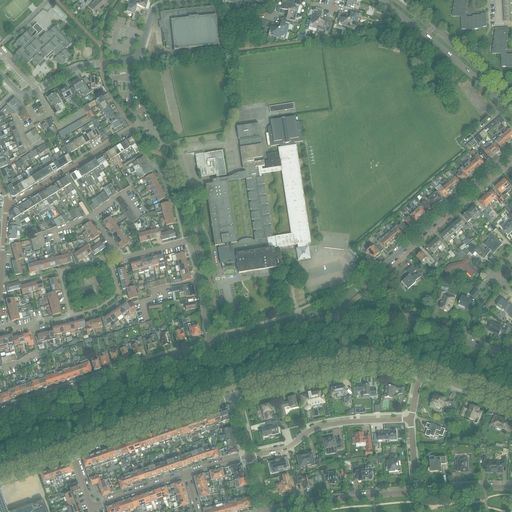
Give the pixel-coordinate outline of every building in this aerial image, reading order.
[(81,0),(84,3),(80,6),(83,10),(91,3),(89,0),(88,0),(81,0)] [(91,7),(89,5),(89,6),(99,17),(100,16),(98,14),(101,11),(100,10),(103,7),(97,1),(98,0),(97,0),(96,0),(92,4),(93,5),(91,7)] [(139,0),(137,5),(138,6),(138,7),(148,10),(151,1),(146,0),(139,0)] [(292,1),(291,3),(289,11),(288,11),(289,12),(290,11),(297,14),(299,6),(302,5),(300,2),(294,0),(294,2),(292,1)] [(351,0),(347,0),(346,7),(354,10),(356,2),(351,0)] [(455,4),(455,8),(467,8),(466,3),(468,3),(467,0),(454,0),(454,4),(453,4),(455,4)] [(283,1),(281,7),(278,6),(276,12),(279,13),(280,9),(282,10),(284,10),(287,11),(288,11),(289,11),(291,3),(283,1)] [(59,4),(56,7),(67,18),(70,14),(59,4)] [(133,14),(132,16),(131,19),(134,20),(135,17),(141,19),(141,16),(139,15),(135,14),(135,12),(137,7),(137,6),(136,6),(129,4),(126,12),(133,14)] [(166,41),(166,46),(174,45),(174,50),(179,50),(180,54),(214,50),(214,46),(219,45),(217,31),(221,31),(221,29),(222,29),(222,28),(221,28),(219,6),(160,12),(161,22),(160,22),(160,27),(162,27),(164,41),(166,41)] [(316,7),(315,10),(313,10),(311,18),(318,20),(319,20),(320,20),(322,13),(321,12),(322,9),(316,7)] [(452,17),(461,17),(465,16),(465,12),(467,12),(467,8),(455,8),(453,8),(453,12),(452,12),(452,13),(454,13),(454,17),(452,17)] [(290,11),(289,12),(288,12),(286,19),(294,22),(295,18),(297,18),(301,17),(302,15),(297,14),(290,11)] [(350,12),(349,16),(348,19),(349,20),(356,23),(359,14),(350,12)] [(338,26),(346,28),(348,21),(348,20),(347,19),(344,19),(342,18),(340,17),(341,13),(338,13),(337,18),(340,19),(338,26)] [(478,15),(479,27),(483,27),(483,28),(483,27),(487,27),(486,13),(482,14),(482,15),(478,15)] [(479,29),(479,27),(478,15),(474,16),(474,17),(470,17),(470,29),(474,29),(474,30),(475,30),(475,29),(479,29)] [(470,30),(470,29),(470,17),(466,17),(465,16),(461,17),(462,30),(466,29),(466,30),(466,29),(470,29),(470,30)] [(318,20),(311,18),(310,21),(307,20),(305,25),(317,29),(319,21),(320,21),(319,20),(318,20)] [(325,22),(323,22),(320,21),(319,21),(317,29),(328,32),(331,20),(329,19),(327,23),(325,22)] [(281,21),(279,27),(279,28),(279,29),(280,30),(287,32),(288,30),(291,31),(292,30),(293,27),(292,26),(293,23),(284,20),(283,22),(281,21)] [(349,20),(348,20),(348,21),(346,28),(354,31),(356,23),(349,20)] [(272,23),(269,22),(267,28),(270,29),(268,35),(276,37),(279,30),(278,30),(278,29),(273,27),(270,27),(272,23)] [(28,31),(16,42),(21,48),(16,53),(21,59),(27,65),(32,59),(38,65),(44,59),(43,58),(45,56),(46,57),(52,51),(55,54),(58,56),(54,60),(60,65),(61,64),(62,66),(66,62),(65,61),(67,59),(68,60),(71,57),(70,56),(71,54),(66,49),(72,43),(55,26),(49,32),(50,33),(48,35),(46,33),(40,38),(37,36),(43,30),(37,23),(32,28),(37,33),(33,37),(28,31)] [(496,33),(496,37),(508,36),(507,32),(509,32),(509,28),(495,28),(495,33),(494,33),(496,33)] [(280,30),(279,29),(278,30),(279,30),(276,37),(284,40),(287,32),(280,30)] [(495,41),(495,45),(507,45),(506,41),(508,41),(508,36),(496,37),(494,37),(494,41),(493,41),(495,41)] [(507,45),(495,45),(493,45),(493,49),(492,49),(492,50),(494,50),(494,54),(493,54),(501,54),(505,54),(505,49),(507,49),(507,45)] [(506,66),(510,66),(510,54),(505,55),(505,54),(501,54),(502,67),(506,67),(506,68),(506,66)] [(83,79),(85,84),(90,92),(92,91),(92,89),(95,88),(99,84),(98,78),(95,78),(94,77),(92,79),(88,79),(87,80),(86,77),(83,79)] [(72,84),(74,88),(76,91),(79,89),(82,94),(86,92),(87,95),(90,93),(90,92),(85,84),(82,85),(79,80),(72,84)] [(60,91),(63,97),(61,98),(64,104),(67,103),(66,102),(66,101),(67,100),(76,95),(71,88),(68,89),(67,87),(60,91)] [(61,103),(58,97),(55,93),(47,97),(53,108),(52,109),(55,114),(61,111),(58,105),(61,103)] [(95,101),(98,106),(106,101),(103,96),(95,101)] [(8,105),(7,105),(3,109),(0,112),(0,118),(11,113),(11,115),(16,113),(17,113),(19,112),(20,112),(23,111),(23,107),(22,107),(20,105),(21,105),(20,105),(18,103),(19,103),(18,103),(16,101),(14,99),(12,101),(10,103),(8,105),(7,105),(8,105)] [(98,106),(101,111),(109,106),(106,101),(98,106)] [(270,106),(270,113),(294,110),(293,103),(270,106)] [(101,111),(103,116),(112,111),(109,106),(101,111)] [(106,121),(109,119),(115,116),(112,111),(103,116),(106,121)] [(109,119),(112,124),(120,119),(117,114),(115,116),(109,119)] [(500,116),(495,121),(500,126),(505,122),(500,116)] [(295,117),(270,121),(271,126),(269,126),(268,128),(270,146),(281,145),(282,147),(280,147),(278,148),(280,159),(276,159),(275,153),(267,154),(268,161),(266,161),(267,169),(262,169),(262,166),(258,167),(260,177),(262,177),(261,174),(281,171),(291,234),(273,237),(267,238),(269,248),(274,248),(297,244),(298,248),(296,248),(298,261),(300,261),(300,260),(301,260),(304,260),(307,259),(307,260),(308,261),(310,261),(310,259),(311,259),(309,246),(308,246),(308,244),(309,244),(310,244),(310,242),(311,242),(296,145),(294,145),(292,145),(292,144),(292,143),(303,141),(300,123),(298,122),(296,122),(295,117)] [(120,119),(112,124),(115,129),(113,130),(114,133),(123,128),(122,125),(123,125),(120,119)] [(41,125),(43,129),(44,130),(46,129),(49,134),(52,133),(49,128),(46,122),(41,125)] [(240,147),(240,148),(243,169),(244,169),(245,172),(241,173),(239,173),(237,174),(235,174),(232,176),(230,177),(228,177),(227,178),(219,179),(219,177),(226,176),(224,160),(224,158),(223,151),(207,153),(208,153),(203,154),(195,155),(197,170),(200,169),(201,177),(216,175),(217,179),(212,180),(213,184),(205,185),(215,246),(219,246),(219,248),(218,249),(219,249),(221,263),(220,263),(220,264),(226,263),(226,264),(237,262),(239,273),(277,267),(274,248),(269,248),(267,238),(273,237),(271,226),(269,227),(269,224),(271,224),(269,216),(268,217),(267,214),(269,214),(268,207),(266,207),(266,204),(268,204),(266,197),(265,197),(264,194),(266,194),(265,187),(263,187),(263,184),(265,184),(263,177),(262,177),(260,177),(258,167),(262,166),(265,166),(261,145),(262,145),(261,136),(260,136),(258,123),(258,124),(256,124),(239,126),(239,127),(237,127),(239,139),(239,144),(242,143),(242,145),(240,147)] [(489,125),(484,130),(487,134),(493,129),(489,125)] [(504,127),(502,129),(511,140),(511,138),(511,131),(510,129),(508,131),(504,127)] [(96,129),(91,132),(96,140),(101,137),(96,129)] [(502,134),(499,136),(505,144),(507,143),(508,144),(509,142),(509,141),(511,140),(502,129),(499,131),(502,134)] [(487,134),(484,130),(479,134),(483,138),(488,134),(487,134)] [(91,132),(86,135),(90,141),(91,143),(96,140),(91,132)] [(85,133),(80,136),(85,144),(90,141),(86,135),(85,133)] [(506,145),(505,144),(499,136),(496,133),(494,135),(496,137),(493,140),(495,143),(496,142),(502,149),(506,145)] [(483,138),(479,134),(474,138),(479,144),(484,140),(483,138)] [(80,136),(75,139),(80,147),(85,144),(80,136)] [(131,138),(127,140),(133,150),(135,148),(135,150),(138,148),(131,138)] [(75,150),(69,139),(64,142),(64,143),(67,151),(69,150),(71,153),(75,150)] [(69,139),(75,150),(80,147),(75,139),(71,141),(69,139)] [(478,143),(474,139),(469,143),(471,146),(473,148),(478,143)] [(127,140),(123,142),(131,154),(133,153),(132,150),(133,150),(127,140)] [(489,142),(487,143),(496,154),(496,153),(497,152),(498,152),(499,152),(500,151),(500,150),(495,144),(494,144),(493,141),(492,141),(490,143),(489,142)] [(123,142),(120,145),(127,156),(129,155),(129,156),(131,154),(123,142)] [(496,154),(487,143),(485,145),(488,149),(486,151),(492,157),(493,157),(494,156),(494,155),(494,154),(495,153),(496,154)] [(120,145),(116,147),(125,160),(124,159),(126,158),(126,157),(127,156),(120,145)] [(60,149),(63,154),(67,164),(71,162),(68,154),(68,155),(64,147),(60,149)] [(116,147),(113,149),(117,156),(119,155),(122,160),(123,162),(125,160),(116,147)] [(53,156),(53,157),(60,168),(63,167),(65,166),(65,165),(67,164),(63,154),(60,156),(56,148),(54,149),(56,154),(53,156)] [(478,154),(479,154),(485,162),(485,163),(486,163),(489,161),(488,160),(490,159),(481,148),(479,150),(480,151),(478,154)] [(113,149),(109,151),(119,168),(122,166),(116,157),(117,156),(113,149)] [(109,151),(102,155),(109,167),(112,165),(109,161),(111,160),(115,166),(118,165),(109,151)] [(475,157),(474,159),(481,167),(481,166),(482,167),(483,166),(483,165),(483,164),(484,163),(485,163),(476,153),(474,151),(472,153),(475,157)] [(0,159),(0,164),(10,160),(14,158),(13,154),(12,155),(9,156),(0,159)] [(49,157),(49,158),(57,171),(58,170),(60,168),(53,157),(52,158),(50,154),(48,155),(49,157)] [(102,156),(95,160),(101,170),(105,168),(102,164),(106,162),(102,156)] [(40,159),(43,164),(49,175),(51,174),(53,173),(43,157),(40,159)] [(43,157),(53,173),(55,171),(56,171),(57,171),(49,158),(45,160),(44,158),(43,157)] [(133,165),(134,167),(146,161),(144,157),(137,161),(137,162),(133,165)] [(467,160),(469,162),(476,170),(476,169),(477,168),(478,169),(479,169),(480,168),(480,167),(481,167),(474,159),(472,160),(471,161),(469,159),(467,160)] [(10,160),(0,164),(0,168),(0,169),(8,166),(11,164),(10,160)] [(95,160),(92,162),(102,178),(105,176),(101,170),(95,160)] [(135,171),(148,164),(146,161),(134,167),(133,168),(134,170),(135,171)] [(92,162),(88,164),(100,183),(103,181),(102,178),(92,162)] [(469,162),(465,166),(472,174),(473,174),(474,173),(474,172),(475,171),(474,171),(476,170),(469,162)] [(39,165),(38,165),(46,177),(48,176),(49,176),(49,175),(43,164),(40,166),(39,165)] [(88,164),(84,166),(90,176),(96,185),(100,183),(88,164)] [(137,175),(138,175),(140,173),(150,168),(148,164),(135,171),(137,175)] [(35,167),(35,168),(43,179),(44,179),(44,178),(46,177),(38,165),(35,167)] [(472,174),(465,166),(465,165),(461,169),(468,178),(468,177),(467,177),(469,176),(470,176),(471,176),(472,175),(472,174)] [(84,166),(81,169),(92,186),(94,185),(89,176),(90,176),(84,166)] [(31,169),(30,167),(27,169),(27,170),(35,184),(36,183),(37,183),(39,182),(31,169)] [(32,170),(31,167),(30,167),(31,169),(39,182),(41,180),(42,180),(43,179),(35,168),(32,170)] [(140,173),(138,175),(137,175),(136,176),(137,178),(139,177),(140,178),(152,172),(150,168),(140,173)] [(457,176),(463,182),(464,182),(465,181),(465,180),(466,180),(465,179),(467,178),(458,168),(456,170),(459,174),(457,176)] [(77,171),(81,177),(85,183),(86,182),(86,183),(87,183),(89,187),(88,188),(90,192),(94,190),(92,186),(81,169),(77,171)] [(24,173),(32,186),(34,184),(34,185),(35,184),(34,184),(35,184),(27,170),(25,171),(26,173),(25,174),(24,173)] [(77,171),(74,173),(81,185),(83,183),(80,178),(81,177),(77,171)] [(454,178),(451,181),(457,187),(458,187),(460,186),(459,185),(461,183),(453,174),(451,171),(449,173),(452,175),(454,178)] [(24,173),(20,175),(28,188),(29,187),(30,187),(32,186),(24,173)] [(81,185),(74,173),(70,175),(79,189),(79,188),(82,192),(83,194),(86,192),(85,191),(84,191),(82,187),(81,185)] [(145,178),(148,183),(155,179),(153,174),(145,178)] [(20,175),(17,178),(17,179),(24,190),(27,189),(28,188),(20,175)] [(67,177),(63,180),(71,192),(75,190),(67,177)] [(445,186),(443,188),(448,194),(449,194),(451,193),(451,192),(453,190),(445,181),(442,177),(440,179),(442,182),(445,186)] [(9,180),(10,182),(13,188),(17,195),(20,193),(21,193),(13,180),(12,178),(9,180)] [(13,178),(12,178),(13,180),(21,193),(22,192),(23,192),(22,192),(24,190),(17,179),(17,178),(13,179),(13,178)] [(116,185),(120,192),(123,190),(116,178),(113,179),(116,185)] [(148,183),(150,188),(158,184),(155,179),(148,183)] [(511,187),(505,179),(500,183),(508,193),(511,191),(511,192),(511,191),(511,187)] [(63,180),(59,182),(66,192),(68,195),(69,194),(71,197),(73,196),(71,192),(63,180)] [(446,180),(445,181),(453,190),(454,189),(455,190),(457,188),(456,187),(457,187),(451,181),(449,183),(446,180)] [(13,188),(10,182),(7,184),(9,190),(9,189),(12,196),(14,197),(17,195),(13,188)] [(59,182),(56,184),(62,194),(66,192),(59,182)] [(508,193),(500,183),(496,187),(506,199),(508,197),(507,196),(506,195),(508,193)] [(56,184),(52,186),(60,198),(61,200),(62,202),(65,200),(62,194),(56,184)] [(110,184),(107,186),(112,196),(116,193),(110,184)] [(150,188),(153,192),(161,188),(158,184),(150,188)] [(57,202),(59,205),(62,203),(62,202),(61,200),(59,201),(59,200),(58,199),(60,198),(52,186),(49,188),(56,201),(57,202)] [(112,196),(107,186),(103,188),(104,189),(103,189),(109,198),(112,196)] [(428,187),(427,189),(438,203),(440,202),(440,201),(441,201),(442,200),(443,199),(437,192),(435,194),(431,189),(431,190),(428,187)] [(443,188),(442,187),(438,191),(444,198),(448,194),(443,188)] [(49,188),(45,191),(53,204),(53,203),(56,201),(49,188)] [(153,192),(156,197),(163,193),(161,188),(153,192)] [(109,198),(103,189),(101,191),(103,193),(101,194),(106,201),(110,199),(109,198)] [(438,203),(427,189),(426,189),(427,190),(424,192),(425,194),(427,194),(430,198),(428,200),(434,207),(435,207),(436,206),(436,205),(437,204),(436,204),(438,203)] [(493,190),(488,194),(494,200),(496,198),(500,204),(503,202),(493,190)] [(38,195),(46,208),(47,208),(43,203),(46,201),(49,206),(53,204),(45,191),(38,195)] [(163,193),(156,197),(158,202),(166,198),(163,193)] [(101,194),(98,196),(103,203),(106,201),(101,194)] [(421,194),(419,196),(422,198),(421,199),(424,203),(421,205),(427,212),(427,213),(428,213),(431,210),(431,209),(432,208),(427,203),(428,202),(424,197),(421,194)] [(488,194),(484,198),(489,204),(494,209),(496,207),(492,202),(494,200),(488,194)] [(38,195),(31,199),(35,206),(38,211),(42,216),(49,212),(46,208),(38,195)] [(103,203),(98,196),(94,198),(99,206),(103,203)] [(99,206),(94,198),(90,200),(93,204),(96,209),(99,206)] [(489,204),(484,198),(479,202),(489,214),(492,211),(487,205),(489,204)] [(27,201),(36,215),(35,213),(38,211),(35,206),(31,199),(27,201)] [(27,201),(21,206),(25,212),(26,211),(28,211),(28,210),(33,218),(36,215),(27,201)] [(79,204),(80,207),(86,215),(85,215),(86,216),(89,214),(82,202),(79,204)] [(409,204),(410,205),(412,207),(421,218),(426,214),(420,207),(418,209),(416,209),(414,207),(415,206),(411,202),(409,204)] [(17,208),(24,220),(28,217),(25,212),(21,206),(17,208)] [(468,211),(471,215),(473,217),(479,212),(477,210),(474,206),(474,207),(473,208),(472,208),(468,211)] [(82,216),(77,209),(76,207),(72,210),(77,217),(77,218),(78,219),(82,216)] [(86,215),(80,207),(77,209),(82,216),(82,217),(85,215),(86,215)] [(421,218),(412,207),(410,210),(411,211),(409,213),(409,214),(416,222),(417,222),(419,221),(419,220),(421,218)] [(24,220),(17,208),(14,210),(18,216),(21,221),(24,220)] [(18,216),(14,210),(12,211),(11,212),(11,213),(11,216),(13,219),(14,219),(16,222),(14,223),(10,223),(10,227),(18,227),(20,227),(21,227),(23,227),(21,225),(22,224),(21,222),(21,221),(18,216)] [(72,210),(68,212),(73,220),(77,218),(77,217),(72,210)] [(462,216),(466,220),(468,223),(470,220),(473,223),(472,224),(474,227),(477,224),(467,212),(462,216)] [(494,222),(485,212),(483,214),(484,215),(492,224),(494,222)] [(103,222),(106,226),(113,221),(110,217),(112,215),(110,213),(103,217),(105,220),(103,222)] [(65,214),(61,216),(65,223),(66,223),(69,221),(65,214)] [(405,221),(403,219),(399,214),(396,217),(401,222),(400,223),(401,224),(399,226),(404,232),(408,229),(403,223),(405,221)] [(500,226),(502,228),(508,235),(511,231),(511,214),(507,217),(511,221),(506,225),(504,223),(500,226)] [(61,216),(54,220),(57,226),(61,224),(61,225),(65,223),(61,216)] [(405,217),(403,219),(405,221),(410,227),(414,223),(408,216),(406,217),(405,217)] [(456,220),(454,222),(460,229),(463,227),(466,230),(468,228),(469,230),(471,228),(468,224),(465,226),(459,219),(457,221),(456,220)] [(106,226),(109,230),(116,225),(113,221),(106,226)] [(83,227),(86,231),(93,227),(90,222),(83,227)] [(450,227),(458,237),(460,235),(459,234),(462,232),(462,231),(460,229),(454,222),(452,225),(450,227)] [(390,223),(387,225),(398,238),(399,238),(398,237),(399,236),(400,236),(401,236),(402,235),(402,234),(396,227),(397,226),(396,225),(393,227),(390,223)] [(42,232),(40,228),(38,225),(34,227),(38,233),(42,232)] [(109,230),(112,235),(119,230),(116,225),(109,230)] [(398,238),(387,225),(385,227),(390,232),(388,234),(394,241),(395,241),(396,240),(396,239),(397,239),(396,239),(398,237),(398,238)] [(86,231),(89,236),(96,231),(93,227),(86,231)] [(458,237),(450,227),(448,229),(447,229),(445,231),(452,240),(455,237),(456,238),(457,240),(458,240),(460,239),(459,238),(458,237)] [(112,235),(115,240),(122,235),(119,230),(112,235)] [(172,231),(167,232),(169,239),(176,237),(174,230),(171,230),(172,231)] [(96,231),(89,236),(92,241),(99,236),(96,231)] [(381,231),(379,233),(389,245),(390,244),(391,244),(391,243),(392,244),(393,243),(393,242),(394,241),(388,234),(385,231),(386,232),(384,234),(383,234),(381,231)] [(452,240),(445,231),(442,233),(443,234),(440,236),(449,245),(451,243),(450,243),(453,241),(452,240)] [(162,232),(160,233),(162,241),(169,239),(167,232),(162,233),(162,232)] [(389,245),(379,233),(377,235),(378,237),(376,239),(379,243),(379,242),(385,249),(385,248),(386,248),(387,248),(387,247),(388,246),(389,245),(390,246),(389,245)] [(487,248),(485,251),(489,253),(491,251),(493,253),(494,253),(493,252),(498,246),(499,247),(502,244),(491,233),(487,237),(490,239),(484,245),(487,248)] [(17,235),(9,234),(9,239),(9,244),(14,242),(14,240),(17,239),(17,235)] [(115,240),(118,244),(125,239),(122,235),(115,240)] [(374,246),(370,249),(378,257),(381,254),(380,253),(383,250),(372,237),(368,240),(374,246)] [(434,240),(432,242),(438,249),(441,246),(444,249),(446,248),(438,238),(435,240),(434,240)] [(125,239),(118,244),(121,249),(129,244),(125,239)] [(100,243),(96,245),(100,252),(106,248),(101,241),(99,242),(100,243)] [(438,249),(432,242),(430,244),(430,245),(428,247),(434,254),(432,255),(436,260),(439,258),(436,256),(438,254),(435,251),(438,249)] [(465,248),(463,251),(468,255),(470,252),(473,255),(475,252),(484,259),(489,253),(479,246),(477,248),(472,244),(467,250),(465,248)] [(87,245),(83,248),(87,255),(92,253),(89,249),(87,245)] [(89,249),(92,253),(94,256),(100,252),(96,245),(92,248),(91,247),(89,249)] [(83,248),(78,251),(83,259),(87,255),(83,248)] [(378,257),(370,249),(367,251),(366,251),(364,252),(367,255),(365,257),(369,262),(371,260),(373,258),(374,260),(377,258),(378,257)] [(468,255),(463,251),(462,250),(461,250),(457,254),(464,261),(462,262),(452,265),(451,266),(451,265),(444,270),(447,274),(453,270),(464,267),(468,271),(467,271),(473,277),(475,275),(474,275),(476,272),(468,264),(470,261),(466,258),(468,255)] [(83,259),(78,251),(73,254),(78,262),(83,259)] [(14,256),(15,261),(20,260),(26,258),(26,256),(29,255),(28,252),(26,253),(24,253),(22,254),(22,253),(14,256)] [(417,256),(420,260),(422,262),(425,260),(427,262),(430,260),(428,257),(427,258),(422,252),(419,254),(418,255),(417,256)] [(173,262),(175,261),(185,258),(185,255),(186,255),(185,253),(172,256),(173,262)] [(156,255),(159,265),(160,268),(165,267),(162,255),(158,256),(158,254),(156,255)] [(147,257),(146,258),(148,267),(151,267),(151,268),(154,268),(151,257),(148,258),(147,257)] [(144,259),(141,260),(144,271),(149,270),(146,258),(144,258),(144,259)] [(12,262),(14,269),(21,267),(20,262),(20,260),(15,261),(12,262)] [(135,260),(138,270),(139,273),(144,272),(144,271),(141,260),(137,261),(137,260),(135,260)] [(177,272),(180,271),(188,269),(187,265),(189,265),(188,263),(176,266),(175,267),(177,272)] [(408,289),(416,283),(417,283),(420,280),(419,279),(421,277),(418,273),(416,275),(413,273),(416,271),(412,266),(406,271),(406,272),(406,271),(409,275),(409,276),(407,278),(402,282),(403,282),(409,289),(408,289)] [(21,267),(14,269),(15,276),(23,274),(23,271),(22,272),(21,267)] [(117,269),(119,276),(126,274),(125,270),(126,269),(125,267),(117,269)] [(119,276),(121,283),(128,281),(129,281),(128,279),(126,274),(119,276)] [(191,274),(181,276),(182,279),(180,279),(181,282),(182,282),(191,280),(190,276),(191,276),(191,274)] [(49,279),(51,286),(58,284),(57,280),(58,280),(57,277),(49,279)] [(15,290),(21,289),(21,286),(19,281),(17,282),(13,283),(15,290)] [(123,290),(126,289),(131,288),(130,285),(129,286),(128,281),(121,283),(123,290)] [(8,292),(15,290),(13,283),(8,285),(8,284),(6,284),(8,292)] [(51,286),(53,293),(56,292),(61,291),(60,289),(59,289),(58,284),(51,286)] [(180,291),(180,292),(185,291),(186,297),(196,295),(194,286),(192,287),(192,284),(171,287),(174,301),(176,301),(175,292),(180,291)] [(439,295),(437,300),(442,301),(440,307),(444,309),(445,307),(449,309),(449,310),(450,311),(452,306),(454,298),(445,295),(446,292),(447,289),(442,287),(441,290),(439,295)] [(462,296),(460,300),(458,304),(459,305),(462,307),(462,306),(466,308),(466,309),(470,311),(471,310),(473,310),(474,307),(472,306),(475,299),(480,293),(475,289),(470,295),(472,296),(470,300),(462,296)] [(501,308),(505,311),(511,304),(510,305),(501,298),(502,299),(496,306),(500,309),(501,308)] [(185,304),(186,310),(195,309),(194,302),(188,303),(187,300),(180,302),(181,305),(185,304)] [(122,303),(120,304),(126,312),(129,310),(131,314),(136,311),(133,302),(131,302),(128,304),(126,302),(123,304),(122,303)] [(126,312),(120,304),(119,305),(120,306),(117,308),(122,315),(126,312)] [(113,309),(112,310),(117,318),(122,315),(117,308),(114,310),(113,309)] [(111,312),(108,314),(115,324),(119,321),(117,318),(112,310),(110,311),(111,312)] [(115,324),(108,314),(105,316),(104,315),(101,317),(104,328),(110,323),(115,331),(119,330),(117,328),(115,324)] [(84,332),(87,331),(85,323),(84,319),(80,320),(80,319),(78,319),(80,328),(81,329),(83,328),(84,332)] [(174,332),(175,336),(176,340),(176,341),(177,342),(184,339),(184,338),(184,337),(182,331),(181,329),(184,328),(182,319),(178,320),(180,326),(178,327),(179,330),(174,332)] [(91,320),(89,320),(92,330),(95,329),(96,334),(97,338),(99,337),(98,332),(97,328),(95,320),(92,321),(91,320)] [(69,321),(68,322),(71,334),(76,333),(76,331),(75,330),(73,322),(70,323),(69,321)] [(66,323),(63,324),(66,335),(71,334),(68,322),(66,322),(66,323)] [(510,325),(505,322),(504,322),(502,327),(493,323),(489,331),(489,332),(495,334),(499,335),(501,331),(503,332),(503,333),(507,334),(510,329),(509,328),(510,325)] [(59,324),(57,324),(59,334),(62,333),(64,339),(66,339),(66,335),(63,324),(59,325),(59,324)] [(192,335),(193,337),(199,335),(198,330),(199,330),(197,325),(192,327),(192,326),(190,327),(190,324),(185,326),(187,331),(189,330),(191,336),(192,335)] [(45,342),(42,332),(40,333),(41,334),(37,335),(38,337),(35,338),(38,346),(42,345),(42,342),(45,342)] [(161,340),(160,340),(162,344),(162,346),(169,344),(167,338),(170,337),(168,332),(162,334),(161,332),(157,334),(159,340),(161,339),(161,340)] [(8,333),(6,334),(9,344),(10,343),(11,347),(14,346),(12,336),(12,334),(8,335),(8,333)] [(24,333),(22,334),(25,343),(28,343),(29,346),(34,345),(32,336),(29,337),(28,334),(25,334),(24,333)] [(4,349),(4,350),(7,350),(6,347),(9,346),(8,344),(9,344),(6,334),(1,335),(1,337),(4,349)] [(17,335),(12,336),(14,346),(17,345),(18,349),(21,348),(17,335)] [(155,337),(155,335),(151,336),(151,338),(150,339),(149,338),(148,337),(147,337),(146,338),(146,339),(143,338),(142,338),(144,345),(147,344),(148,347),(148,348),(148,349),(149,348),(149,350),(150,350),(150,351),(153,350),(153,349),(155,349),(155,347),(156,347),(154,343),(157,342),(156,337),(155,337)] [(128,344),(130,350),(132,349),(133,352),(134,355),(135,355),(136,355),(139,354),(138,354),(141,353),(140,351),(142,351),(140,347),(143,346),(142,342),(140,338),(137,339),(138,341),(128,345),(128,344)] [(123,359),(127,357),(127,356),(128,356),(128,354),(131,353),(130,350),(128,344),(127,342),(124,343),(125,344),(119,346),(123,359)] [(113,360),(113,361),(114,363),(116,362),(116,361),(119,361),(119,360),(118,355),(116,349),(109,351),(112,359),(113,358),(114,360),(113,360)] [(47,350),(44,351),(39,352),(41,359),(48,354),(47,350)] [(97,356),(98,360),(99,366),(102,365),(102,366),(109,364),(105,353),(99,355),(99,356),(97,356)] [(80,358),(85,374),(91,372),(86,356),(83,357),(83,359),(80,360),(80,358)] [(74,360),(73,360),(79,376),(85,374),(80,358),(77,359),(79,363),(75,364),(74,360)] [(99,366),(98,360),(94,361),(93,359),(91,360),(94,371),(101,369),(99,366)] [(67,362),(72,378),(79,376),(73,360),(71,361),(72,365),(69,366),(67,362)] [(62,368),(62,369),(66,380),(72,378),(67,362),(65,363),(66,367),(62,368)] [(47,365),(48,367),(54,384),(60,382),(56,371),(52,372),(52,371),(49,364),(47,365)] [(54,365),(56,371),(60,382),(66,380),(62,369),(59,370),(59,369),(58,369),(56,364),(54,365)] [(43,375),(44,378),(47,386),(54,384),(48,367),(46,368),(47,373),(46,373),(47,374),(43,375)] [(38,372),(36,373),(41,389),(47,386),(44,378),(41,379),(40,377),(38,377),(38,376),(40,376),(38,372)] [(34,377),(31,378),(35,391),(41,389),(36,373),(33,374),(34,377)] [(29,383),(26,384),(28,393),(35,391),(31,378),(30,375),(27,376),(29,383)] [(17,387),(13,388),(16,397),(23,395),(18,382),(18,379),(15,380),(17,387)] [(20,381),(18,382),(23,395),(28,393),(26,384),(22,385),(21,383),(20,381)] [(363,385),(356,385),(357,390),(363,390),(363,396),(369,396),(369,395),(376,395),(376,389),(369,389),(369,384),(363,385)] [(396,399),(397,395),(394,395),(395,389),(400,390),(400,394),(403,394),(404,388),(390,386),(390,385),(390,384),(388,384),(387,384),(387,385),(386,385),(385,397),(396,399)] [(6,386),(7,388),(10,399),(16,397),(13,388),(10,389),(8,385),(6,386)] [(346,398),(347,403),(351,402),(350,396),(346,396),(345,391),(345,386),(336,388),(334,388),(331,389),(332,394),(336,393),(337,397),(342,396),(342,398),(346,398)] [(6,393),(2,394),(5,403),(9,401),(8,401),(10,400),(7,388),(4,389),(5,391),(6,393)] [(307,394),(301,396),(302,401),(303,401),(304,407),(305,409),(307,410),(309,409),(310,408),(310,406),(313,405),(315,405),(316,404),(316,405),(318,404),(319,404),(321,403),(323,403),(325,403),(324,401),(324,398),(323,397),(323,394),(321,395),(321,394),(321,392),(320,391),(319,391),(317,391),(316,392),(314,392),(313,392),(313,393),(311,394),(310,392),(308,393),(307,393),(307,394)] [(431,404),(430,407),(436,409),(437,411),(439,412),(441,410),(442,408),(443,408),(444,404),(445,404),(445,406),(448,407),(450,402),(446,400),(446,399),(437,396),(437,395),(435,395),(434,397),(433,399),(431,400),(430,402),(431,404)] [(298,407),(295,396),(288,398),(288,401),(283,403),(282,403),(279,404),(280,411),(282,419),(287,418),(284,407),(286,407),(289,406),(290,407),(293,406),(293,408),(298,407)] [(265,420),(270,419),(272,418),(271,414),(274,413),(272,406),(270,401),(267,402),(268,403),(260,405),(261,410),(262,410),(265,420)] [(464,407),(462,411),(460,415),(463,417),(466,411),(468,412),(465,418),(469,419),(474,421),(474,422),(474,423),(475,423),(475,424),(476,424),(477,423),(478,423),(479,419),(480,419),(482,413),(478,411),(479,409),(471,406),(470,409),(464,407)] [(227,408),(227,409),(217,412),(221,422),(222,424),(231,421),(229,409),(228,409),(227,408)] [(221,422),(217,412),(211,414),(216,431),(219,430),(218,426),(219,425),(218,423),(221,422)] [(216,431),(211,414),(205,416),(209,427),(213,425),(215,431),(216,431)] [(496,428),(497,427),(501,418),(495,415),(490,425),(496,428)] [(209,427),(205,416),(203,417),(202,416),(200,417),(201,418),(199,418),(202,428),(206,427),(207,432),(210,431),(209,427)] [(202,428),(199,418),(197,419),(196,419),(194,419),(194,420),(193,420),(195,428),(199,426),(201,433),(204,433),(202,428)] [(511,422),(501,418),(497,427),(510,433),(511,428),(511,419),(511,420),(511,422)] [(195,428),(193,420),(190,421),(188,421),(188,422),(186,422),(190,432),(194,431),(195,436),(198,435),(195,428)] [(272,426),(262,429),(264,436),(264,437),(268,436),(268,435),(272,434),(271,432),(278,431),(277,425),(276,421),(271,422),(272,425),(272,426)] [(186,422),(186,423),(184,424),(183,424),(182,424),(181,425),(180,424),(180,425),(184,436),(188,435),(187,433),(190,432),(186,422)] [(425,435),(430,437),(430,435),(434,437),(434,435),(438,437),(439,435),(443,437),(445,431),(449,433),(451,427),(445,425),(444,429),(435,426),(431,424),(430,424),(427,423),(425,427),(427,428),(425,435)] [(184,436),(180,425),(178,425),(178,426),(177,426),(175,426),(175,427),(174,427),(177,434),(180,433),(182,440),(185,439),(184,436)] [(234,433),(233,426),(223,429),(220,430),(221,434),(218,434),(219,437),(234,433)] [(177,434),(174,427),(172,427),(172,428),(171,428),(169,428),(169,429),(168,429),(171,436),(174,435),(176,442),(179,441),(177,434)] [(173,443),(171,436),(168,429),(166,429),(166,430),(165,430),(163,430),(163,431),(162,431),(165,440),(168,439),(169,442),(171,441),(171,442),(170,443),(171,446),(174,445),(173,443)] [(377,434),(373,434),(373,441),(377,441),(377,440),(382,440),(383,441),(386,440),(387,440),(389,440),(389,437),(396,437),(396,431),(395,431),(395,430),(391,430),(391,431),(389,431),(389,433),(377,433),(377,434)] [(165,440),(162,431),(156,433),(159,444),(160,445),(161,447),(164,446),(163,444),(162,441),(165,440)] [(159,444),(156,433),(150,435),(155,451),(158,450),(156,446),(159,444)] [(236,440),(234,433),(219,437),(220,440),(225,438),(226,442),(236,440)] [(355,433),(355,438),(353,438),(353,444),(356,443),(366,443),(366,450),(371,449),(370,437),(363,437),(362,433),(355,433)] [(155,451),(150,435),(144,437),(148,449),(151,447),(152,451),(155,451)] [(148,449),(144,437),(137,439),(141,449),(144,448),(145,452),(149,451),(148,449)] [(324,440),(324,443),(323,443),(324,445),(325,445),(326,452),(343,449),(342,441),(335,442),(334,438),(324,440)] [(142,454),(141,449),(137,439),(135,440),(135,441),(134,441),(133,441),(132,442),(131,441),(135,451),(138,450),(139,455),(142,454)] [(210,449),(212,459),(219,457),(217,448),(215,440),(212,440),(214,446),(210,447),(210,449)] [(237,446),(236,440),(226,442),(224,442),(225,446),(222,447),(222,450),(225,449),(237,446)] [(136,456),(135,451),(131,441),(129,442),(129,443),(128,443),(127,443),(126,444),(125,444),(130,458),(136,456)] [(119,446),(122,455),(125,454),(127,459),(128,459),(129,462),(131,461),(130,458),(125,444),(123,444),(123,445),(122,445),(121,445),(120,446),(119,446)] [(124,460),(122,455),(119,446),(117,447),(116,447),(114,447),(114,448),(113,448),(117,460),(120,459),(121,461),(124,460)] [(195,449),(194,446),(192,447),(194,451),(190,453),(193,462),(199,460),(196,451),(197,451),(196,449),(195,449)] [(238,450),(237,446),(225,449),(226,452),(223,453),(224,456),(238,453),(238,452),(238,450)] [(117,460),(113,448),(112,448),(111,448),(110,448),(109,449),(107,450),(112,466),(114,465),(113,461),(117,460)] [(184,455),(183,449),(180,450),(181,456),(178,457),(181,467),(188,465),(184,455)] [(202,449),(197,451),(196,451),(199,460),(205,458),(203,451),(202,449)] [(212,459),(210,449),(203,451),(205,458),(208,457),(209,460),(212,459)] [(101,452),(105,464),(109,463),(112,471),(114,471),(112,466),(107,450),(104,451),(103,451),(102,451),(101,452)] [(105,464),(101,452),(100,452),(99,452),(98,453),(97,453),(95,454),(100,470),(103,469),(101,465),(105,464)] [(188,454),(184,455),(188,465),(192,464),(191,463),(193,462),(190,453),(188,454)] [(308,453),(304,454),(306,464),(307,464),(308,466),(318,464),(319,467),(322,466),(321,459),(320,459),(320,458),(316,459),(317,461),(314,461),(312,453),(309,454),(308,453)] [(100,470),(95,454),(92,455),(91,455),(89,455),(89,456),(88,456),(92,466),(93,468),(96,467),(97,471),(100,470)] [(306,464),(304,454),(300,455),(300,456),(297,457),(299,465),(296,466),(297,471),(301,470),(300,469),(304,468),(303,465),(306,464)] [(396,455),(391,455),(391,457),(389,457),(389,461),(389,462),(387,462),(387,467),(386,467),(387,470),(388,470),(388,472),(389,471),(389,472),(394,472),(394,470),(398,470),(398,471),(399,471),(400,470),(400,468),(399,467),(398,468),(398,465),(400,465),(399,462),(398,462),(397,461),(396,461),(396,455)] [(92,466),(88,456),(83,458),(82,459),(87,474),(90,473),(89,469),(89,467),(92,466)] [(165,459),(164,456),(162,457),(164,462),(160,463),(163,473),(169,471),(166,461),(165,459)] [(434,458),(434,456),(429,457),(430,467),(430,468),(429,468),(428,469),(428,470),(428,471),(429,471),(429,472),(430,472),(439,471),(439,470),(441,470),(441,469),(442,469),(441,465),(446,464),(446,457),(434,458)] [(181,467),(178,457),(172,459),(175,469),(178,468),(178,469),(181,467)] [(455,460),(455,466),(455,471),(459,471),(461,471),(461,472),(463,472),(463,473),(468,473),(469,473),(469,472),(470,472),(470,471),(469,471),(469,470),(468,470),(468,457),(463,457),(463,459),(458,460),(455,460)] [(482,457),(482,460),(482,465),(486,465),(486,472),(494,472),(494,462),(486,462),(486,458),(482,457)] [(175,469),(172,459),(169,460),(168,458),(165,459),(166,461),(169,471),(175,469)] [(502,462),(494,462),(494,472),(502,472),(502,465),(506,465),(506,458),(502,458),(502,462)] [(270,467),(271,471),(277,469),(278,470),(289,467),(288,461),(285,462),(284,460),(279,461),(278,460),(276,461),(276,462),(271,463),(271,467),(270,467)] [(154,465),(153,461),(150,462),(152,466),(148,467),(151,478),(157,476),(154,465)] [(69,463),(64,465),(68,476),(71,475),(72,476),(75,475),(71,464),(70,463),(69,464),(69,463)] [(144,469),(143,463),(140,464),(142,469),(145,479),(147,478),(148,479),(151,478),(148,467),(144,469)] [(163,473),(160,463),(154,465),(157,476),(161,474),(161,473),(163,473)] [(241,464),(232,466),(228,467),(229,471),(230,470),(231,474),(233,474),(243,471),(243,468),(242,468),(241,465),(241,464)] [(353,469),(353,474),(356,474),(357,478),(358,478),(358,481),(365,480),(363,467),(359,467),(358,464),(352,464),(353,469)] [(367,466),(363,467),(365,480),(372,479),(371,476),(373,476),(372,469),(371,469),(370,464),(367,464),(367,466)] [(68,476),(64,465),(58,467),(62,478),(65,477),(68,476)] [(138,471),(137,466),(134,467),(139,481),(145,479),(142,469),(138,471)] [(62,478),(58,467),(52,469),(56,481),(57,484),(59,484),(58,480),(59,479),(62,478)] [(139,481),(134,467),(132,468),(133,472),(130,474),(133,483),(139,481)] [(329,477),(327,477),(328,482),(329,482),(330,484),(333,483),(333,484),(337,483),(336,478),(338,478),(337,471),(328,473),(327,468),(323,468),(324,476),(328,475),(329,477)] [(56,481),(52,469),(51,469),(49,470),(46,471),(50,482),(51,486),(54,485),(53,483),(54,483),(53,482),(56,481)] [(130,474),(128,469),(125,470),(127,475),(123,476),(124,479),(127,488),(132,486),(131,484),(133,483),(130,474)] [(223,476),(221,469),(215,470),(218,479),(219,485),(222,484),(221,479),(224,478),(223,476)] [(218,479),(215,470),(210,472),(212,480),(212,483),(213,486),(214,489),(217,488),(215,485),(216,484),(215,480),(218,479)] [(50,482),(46,471),(45,471),(43,472),(40,473),(42,478),(46,489),(48,488),(47,483),(50,482)] [(243,471),(233,474),(234,475),(234,476),(232,477),(233,481),(245,478),(244,475),(243,473),(243,472),(243,471)] [(208,473),(205,474),(194,477),(194,478),(196,484),(205,481),(207,481),(206,476),(209,476),(208,473)] [(101,475),(98,476),(95,477),(89,479),(91,485),(92,485),(98,483),(106,480),(105,477),(103,478),(101,475)] [(121,480),(119,475),(116,475),(118,481),(120,488),(121,490),(127,488),(124,479),(121,480)] [(291,491),(290,490),(291,490),(290,486),(290,487),(287,475),(283,476),(284,482),(282,482),(282,484),(278,485),(279,489),(280,492),(282,492),(287,491),(287,492),(288,493),(289,494),(290,493),(291,491)] [(310,478),(310,476),(302,477),(301,476),(295,477),(296,485),(296,484),(303,483),(303,487),(304,486),(304,489),(307,488),(307,489),(309,489),(310,488),(313,487),(312,485),(313,484),(312,482),(313,482),(314,484),(317,483),(316,476),(312,477),(313,479),(312,479),(311,477),(310,478)] [(245,478),(233,481),(229,482),(229,485),(233,484),(233,483),(234,483),(236,488),(239,487),(247,485),(245,478)] [(109,479),(106,480),(98,483),(100,489),(112,486),(114,485),(117,484),(116,482),(113,483),(113,482),(111,483),(109,479)] [(207,488),(205,481),(196,484),(197,491),(207,488)] [(182,482),(170,486),(171,489),(174,487),(175,490),(184,488),(183,482),(182,482)] [(80,489),(78,483),(69,486),(70,490),(64,492),(65,495),(74,492),(79,490),(80,489)] [(112,487),(112,486),(100,489),(102,495),(103,496),(117,491),(115,488),(113,489),(113,487),(112,487)] [(172,506),(166,487),(160,489),(164,500),(167,499),(168,503),(169,503),(170,507),(172,506)] [(209,495),(207,488),(197,491),(200,498),(206,496),(209,495)] [(0,511),(47,511),(48,511),(47,510),(47,509),(47,508),(44,500),(43,501),(43,500),(36,503),(37,503),(36,503),(36,505),(34,506),(33,504),(26,507),(25,507),(19,509),(19,510),(18,509),(12,511),(11,511),(8,511),(7,511),(8,511),(6,506),(6,505),(4,499),(3,499),(3,498),(1,492),(0,489),(0,511)] [(164,500),(160,489),(154,491),(157,502),(160,501),(160,502),(161,502),(162,505),(165,504),(164,500)] [(157,502),(154,491),(148,493),(151,503),(154,502),(154,504),(158,502),(157,502)] [(76,498),(74,492),(65,495),(60,497),(60,499),(64,498),(65,502),(67,501),(76,498)] [(151,503),(148,493),(142,495),(145,505),(146,508),(150,507),(151,511),(153,510),(152,506),(151,503)] [(187,499),(186,493),(177,496),(172,497),(173,500),(178,498),(179,501),(187,499)] [(252,506),(249,494),(246,495),(246,498),(242,499),(244,509),(247,508),(248,507),(252,506)] [(145,505),(142,495),(136,497),(140,509),(140,511),(143,511),(142,508),(142,506),(145,505)] [(140,511),(140,509),(136,497),(130,499),(133,509),(136,508),(138,511),(140,511)] [(225,502),(223,497),(220,497),(221,502),(223,511),(230,511),(228,501),(225,502)] [(78,504),(76,498),(67,501),(68,505),(63,506),(64,509),(78,504)] [(227,499),(228,501),(230,511),(232,511),(234,511),(235,511),(237,511),(238,511),(235,499),(231,500),(230,498),(227,499)] [(241,498),(235,499),(238,511),(241,510),(243,510),(243,509),(244,509),(242,499),(241,498)] [(133,509),(130,499),(124,501),(127,511),(130,511),(130,510),(133,509)] [(189,504),(187,499),(179,501),(177,502),(178,507),(186,505),(189,504)] [(218,503),(217,499),(214,500),(214,501),(215,504),(216,511),(223,511),(221,502),(218,503)] [(127,511),(124,501),(118,503),(121,511),(127,511)] [(212,505),(211,502),(208,503),(209,507),(210,511),(216,511),(215,504),(212,505)] [(121,511),(118,503),(112,506),(114,511),(121,511)]
